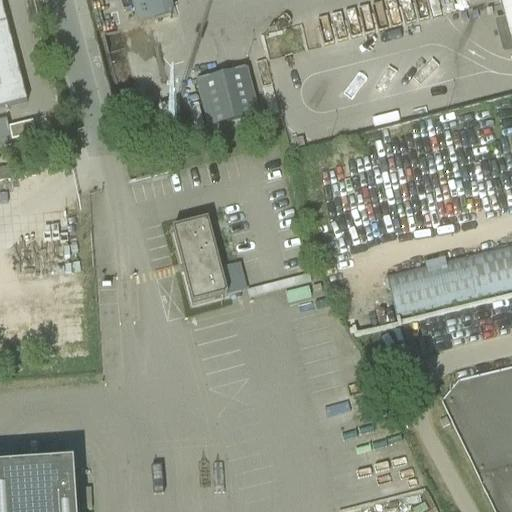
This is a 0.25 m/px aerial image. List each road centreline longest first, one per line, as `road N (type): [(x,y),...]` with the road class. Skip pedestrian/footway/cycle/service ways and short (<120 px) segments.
road 1 (unknown): [(127,317),(109,188),(249,180),(263,198),(282,266)]
road 2 (unknown): [(270,511),(298,481),(259,318),(244,302),(226,299),(127,317)]
road 3 (unclassified): [(471,511),(414,388),(427,365),(511,345)]
road 4 (unclassified): [(109,188),(61,0)]
road 5 (unknown): [(134,366),(161,511)]
road 6 (unknown): [(0,377),(134,366)]
